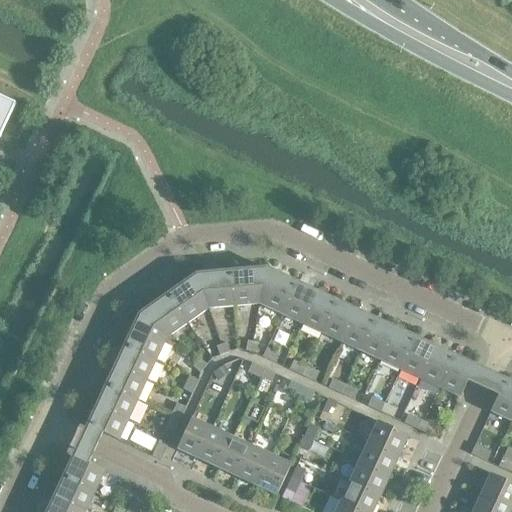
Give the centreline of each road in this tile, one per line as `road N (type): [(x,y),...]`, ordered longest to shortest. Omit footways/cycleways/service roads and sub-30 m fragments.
road 1 (residential): [(47,424),(106,288),(187,240),(291,242),(505,339)]
road 2 (primary): [(331,0),(511,95)]
road 3 (residential): [(216,511),(47,424)]
road 4 (residential): [(425,511),(505,339)]
road 5 (primary): [(511,70),(396,0)]
